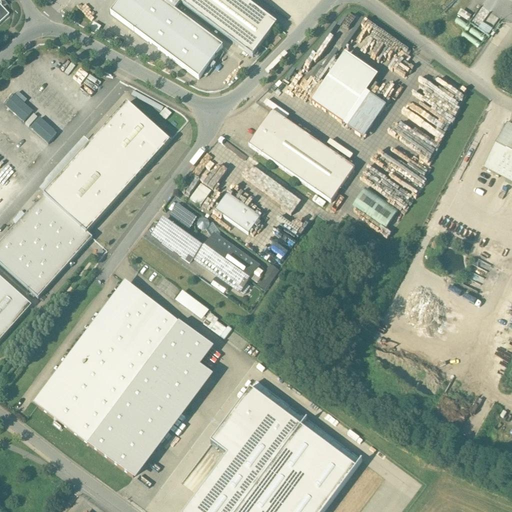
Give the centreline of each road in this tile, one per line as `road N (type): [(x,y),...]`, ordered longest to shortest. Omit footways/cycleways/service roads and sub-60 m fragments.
road 1 (residential): [(213,108),(208,133),(104,272)]
road 2 (residential): [(40,25),(63,28),(213,108)]
road 3 (residential): [(366,0),(502,101)]
road 4 (residential): [(0,415),(129,511)]
road 5 (residential): [(213,108),(238,95),(330,0)]
